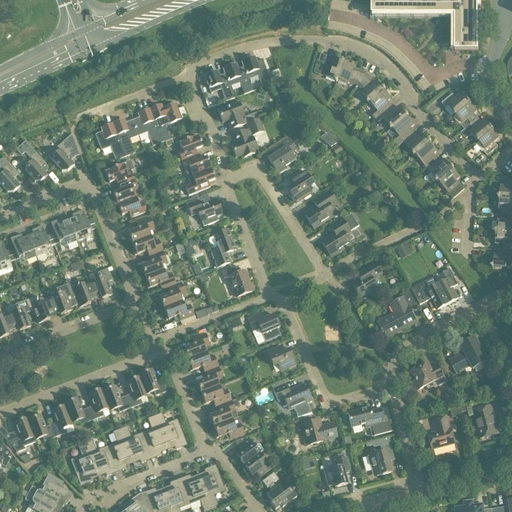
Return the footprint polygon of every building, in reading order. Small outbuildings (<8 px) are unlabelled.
[(371,0),(372,16),(447,16),(454,16),(454,24),(455,52),(461,52),(478,52),(478,43),(476,43),(476,38),(478,38),(478,30),(476,30),(476,24),(478,24),(478,16),(478,1),(478,0),(371,0)] [(332,62),(326,60),(327,57),(322,55),(322,54),(321,54),(319,61),(318,60),(314,73),(320,75),(320,76),(337,82),(343,63),(332,60),(332,62)] [(248,80),(258,77),(263,89),(271,85),(262,61),(254,64),(252,59),(241,63),(243,68),(248,80)] [(415,85),(420,82),(420,81),(425,77),(414,61),(403,68),(415,85)] [(354,67),(343,63),(337,82),(348,85),(349,83),(358,86),(366,74),(354,70),(354,67)] [(248,80),(243,68),(235,71),(233,66),(222,70),(224,75),(229,87),(230,87),(239,84),(244,96),(253,92),(248,80)] [(229,87),(224,75),(217,78),(215,73),(204,77),(211,95),(221,91),(226,103),(234,99),(230,87),(229,87)] [(366,74),(358,86),(364,93),(362,95),(370,104),(384,91),(376,82),(374,83),(366,74)] [(427,78),(417,85),(427,100),(437,92),(427,78)] [(392,100),(384,91),(370,104),(376,111),(371,115),(376,121),(392,107),(388,103),(392,100)] [(455,116),(470,104),(462,94),(456,99),(452,95),(442,104),(445,108),(447,107),(455,116)] [(176,104),(170,107),(159,111),(158,107),(149,110),(162,144),(172,140),(167,126),(182,120),(181,118),(186,116),(183,108),(178,110),(176,104)] [(245,118),(244,116),(239,104),(218,112),(222,124),(227,122),(230,131),(246,125),(258,120),(256,114),(245,118)] [(477,112),(470,104),(455,116),(462,124),(461,126),(464,130),(478,119),(474,115),(477,112)] [(396,111),(392,107),(376,121),(381,126),(386,122),(392,130),(393,130),(407,117),(399,108),(396,111)] [(162,144),(149,110),(141,114),(142,117),(132,121),(139,137),(147,134),(153,148),(162,144)] [(393,130),(392,130),(387,134),(398,147),(404,143),(415,133),(411,129),(414,126),(407,117),(393,130)] [(478,119),(464,130),(461,134),(466,140),(472,135),(478,142),(493,130),(484,121),(481,123),(478,119)] [(248,130),(246,131),(233,136),(236,145),(231,147),(236,159),(243,156),(244,159),(255,155),(254,152),(257,150),(252,137),(263,133),(258,120),(246,125),(248,130)] [(139,137),(132,121),(122,125),(121,121),(112,125),(125,158),(135,154),(130,141),(139,137)] [(125,158),(112,125),(104,128),(105,132),(95,136),(101,152),(110,148),(116,162),(125,158)] [(493,130),(478,142),(485,151),(483,152),(487,157),(498,148),(494,143),(500,138),(493,130)] [(418,137),(415,133),(404,143),(415,156),(430,144),(422,134),(418,137)] [(338,144),(327,134),(320,138),(331,148),(338,144)] [(67,173),(74,167),(69,161),(74,156),(78,155),(79,155),(71,136),(48,157),(62,173),(67,173)] [(181,162),(197,156),(195,151),(202,148),(198,137),(194,138),(180,143),(180,144),(179,144),(182,151),(178,153),(181,162)] [(280,152),(268,160),(278,176),(286,170),(284,168),(295,161),(291,155),(297,151),(292,145),(289,139),(285,142),(278,146),(281,151),(280,152)] [(44,163),(31,148),(25,142),(16,151),(21,157),(25,153),(30,159),(26,162),(26,172),(25,173),(35,183),(40,183),(47,177),(44,174),(45,173),(45,170),(44,170),(47,167),(44,163)] [(430,144),(415,156),(427,169),(438,159),(434,155),(437,152),(430,144)] [(339,146),(332,151),(336,156),(343,152),(339,146)] [(199,161),(197,156),(181,162),(188,178),(211,170),(206,159),(199,161)] [(17,174),(8,164),(3,158),(0,161),(0,185),(7,194),(13,194),(20,188),(14,181),(14,182),(13,180),(13,177),(17,174)] [(438,159),(427,169),(438,183),(453,170),(445,161),(441,164),(438,159)] [(125,165),(123,166),(122,166),(109,171),(105,173),(109,184),(116,181),(118,187),(134,181),(130,171),(134,170),(130,161),(124,163),(125,165)] [(211,170),(188,178),(190,185),(185,188),(188,197),(210,189),(208,183),(215,181),(211,170)] [(453,170),(438,183),(453,200),(464,190),(457,181),(460,178),(453,170)] [(307,189),(313,185),(304,172),(290,182),(293,188),(288,191),(296,204),(311,195),(307,189)] [(134,181),(118,187),(120,192),(113,195),(117,206),(136,198),(133,191),(138,190),(134,181)] [(500,187),(499,199),(511,200),(511,181),(504,181),(503,187),(500,187)] [(331,209),(337,205),(329,192),(312,202),(316,208),(304,216),(313,230),(335,215),(331,209)] [(136,198),(117,206),(122,217),(129,214),(131,219),(147,213),(143,204),(139,205),(136,198)] [(201,208),(198,202),(197,198),(186,203),(191,217),(198,214),(202,223),(204,228),(218,222),(216,218),(222,215),(217,201),(201,208)] [(511,200),(499,199),(498,210),(501,211),(501,217),(511,217),(511,200)] [(92,220),(87,222),(84,216),(82,217),(80,213),(72,216),(74,220),(69,222),(77,242),(85,239),(87,243),(94,240),(91,233),(96,231),(92,220)] [(334,234),(321,243),(331,258),(350,245),(345,236),(359,227),(351,215),(330,228),(334,234)] [(497,222),(496,234),(511,235),(511,217),(501,217),(500,222),(497,222)] [(133,245),(150,238),(148,232),(154,230),(150,219),(136,224),(138,230),(126,235),(129,241),(131,240),(133,245)] [(55,234),(51,236),(55,246),(59,244),(62,253),(69,250),(67,246),(77,242),(69,222),(63,224),(62,220),(54,223),(55,227),(52,228),(55,234)] [(171,222),(165,224),(167,231),(174,228),(171,222)] [(33,236),(28,237),(36,258),(45,255),(46,259),(53,256),(50,247),(55,246),(51,236),(46,238),(44,231),(41,232),(40,228),(32,231),(33,236)] [(214,237),(219,250),(211,253),(218,269),(230,265),(226,255),(236,251),(228,231),(214,237)] [(511,235),(496,234),(495,245),(498,245),(497,252),(511,253),(511,235)] [(14,250),(10,251),(14,261),(18,260),(21,268),(28,265),(27,262),(36,258),(28,237),(23,240),(21,235),(13,239),(15,243),(12,244),(14,250)] [(153,244),(150,238),(133,245),(134,250),(133,250),(135,256),(147,252),(149,258),(163,253),(158,241),(153,244)] [(194,240),(183,245),(188,258),(196,255),(193,248),(197,247),(194,240)] [(406,243),(396,248),(402,259),(411,254),(406,243)] [(10,251),(6,253),(4,247),(1,248),(0,246),(0,272),(4,270),(6,274),(13,271),(10,263),(14,261),(10,251)] [(511,253),(497,252),(497,257),(494,256),(493,267),(492,267),(491,268),(493,270),(502,271),(502,269),(511,270),(511,253)] [(163,253),(149,258),(151,264),(139,268),(142,274),(144,274),(146,278),(163,271),(161,265),(167,263),(163,253)] [(81,262),(71,265),(73,272),(83,269),(81,262)] [(192,268),(195,277),(202,274),(198,266),(192,268)] [(372,281),(379,277),(373,266),(359,274),(362,280),(352,286),(360,299),(377,289),(372,281)] [(237,299),(252,293),(244,272),(240,273),(238,267),(221,274),(223,280),(229,278),(237,299)] [(89,283),(95,298),(100,296),(102,300),(113,296),(108,283),(112,281),(107,270),(97,274),(99,279),(89,283)] [(450,270),(434,279),(438,286),(448,306),(450,305),(450,304),(458,300),(452,289),(458,286),(450,270)] [(163,271),(146,278),(147,283),(145,284),(148,290),(159,285),(162,291),(167,289),(176,286),(172,275),(166,277),(163,271)] [(434,279),(412,291),(420,306),(433,300),(439,311),(446,306),(447,307),(448,306),(438,286),(434,279)] [(76,282),(66,286),(75,307),(78,306),(79,309),(91,304),(89,301),(95,298),(89,283),(78,287),(76,282)] [(176,286),(167,289),(169,295),(158,300),(160,306),(162,305),(164,310),(182,303),(180,297),(186,295),(181,284),(176,286)] [(58,295),(48,299),(54,314),(59,312),(61,316),(72,312),(71,309),(75,307),(66,286),(56,290),(58,295)] [(409,309),(417,305),(409,290),(400,295),(403,300),(392,306),(396,314),(382,322),(389,337),(416,323),(409,309)] [(35,298),(25,302),(30,313),(33,312),(38,325),(49,320),(48,317),(54,314),(48,299),(37,303),(35,298)] [(30,313),(25,302),(15,306),(17,311),(7,315),(13,330),(18,328),(20,332),(31,327),(26,314),(30,313)] [(182,303),(164,310),(166,315),(164,315),(166,321),(178,317),(180,323),(194,317),(190,306),(184,309),(182,303)] [(13,330),(7,315),(0,317),(0,339),(8,336),(7,332),(13,330)] [(259,315),(247,320),(252,332),(259,330),(262,336),(265,343),(280,337),(277,329),(279,329),(274,316),(262,321),(259,315)] [(228,329),(247,325),(245,318),(226,322),(228,329)] [(188,361),(206,354),(204,348),(209,346),(205,335),(191,340),(194,346),(182,351),(184,357),(186,356),(188,361)] [(473,371),(489,362),(476,339),(460,347),(464,354),(449,362),(457,375),(471,367),(473,371)] [(280,372),(295,366),(289,351),(284,353),(281,347),(267,353),(273,368),(278,366),(280,372)] [(206,354),(188,361),(190,366),(188,366),(190,373),(202,368),(204,374),(218,368),(214,357),(208,360),(206,354)] [(245,356),(238,358),(241,366),(248,364),(245,356)] [(439,387),(447,383),(441,371),(433,375),(428,364),(412,373),(416,382),(414,383),(418,391),(426,387),(428,390),(438,385),(439,387)] [(218,368),(204,374),(207,380),(195,384),(197,390),(199,390),(201,394),(219,388),(217,382),(222,379),(218,368)] [(146,395),(147,395),(154,392),(156,397),(167,393),(162,381),(156,383),(152,371),(139,376),(139,378),(140,378),(146,395)] [(131,395),(126,397),(130,409),(141,405),(140,401),(147,398),(147,395),(146,395),(140,378),(139,378),(127,383),(131,395)] [(284,382),(271,387),(278,403),(284,400),(289,411),(293,409),(298,419),(311,414),(307,403),(310,402),(304,386),(296,389),(289,392),(286,386),(285,386),(284,382)] [(115,388),(103,393),(102,393),(109,410),(110,412),(117,409),(119,414),(130,409),(126,397),(120,400),(115,388)] [(221,393),(219,388),(201,394),(203,399),(201,400),(203,406),(215,402),(217,408),(231,402),(227,391),(221,393)] [(102,393),(103,393),(102,390),(88,395),(93,407),(87,409),(92,422),(103,417),(102,413),(109,410),(102,393)] [(92,422),(87,409),(82,412),(77,400),(64,405),(65,407),(72,424),(79,421),(81,426),(92,422)] [(231,402),(217,408),(220,413),(208,418),(210,424),(212,423),(214,428),(238,419),(231,402)] [(482,439),(496,435),(498,435),(496,427),(497,427),(493,413),(492,413),(491,407),(484,409),(482,404),(467,408),(469,417),(475,416),(482,439)] [(57,424),(51,426),(56,438),(67,434),(65,429),(73,426),(72,424),(65,407),(52,412),(57,424)] [(390,422),(384,424),(381,410),(370,412),(369,409),(347,414),(351,429),(365,426),(366,429),(371,428),(374,437),(393,432),(390,422)] [(461,410),(451,412),(453,419),(463,416),(461,410)] [(162,414),(154,417),(167,450),(174,448),(175,449),(175,450),(176,450),(177,450),(180,449),(179,446),(185,444),(177,422),(166,426),(162,414)] [(41,416),(28,421),(35,438),(34,439),(35,441),(43,438),(45,443),(56,438),(51,426),(45,428),(41,416)] [(167,450),(154,417),(147,420),(152,431),(142,435),(150,457),(156,455),(157,458),(160,457),(161,457),(161,456),(161,455),(161,453),(167,450)] [(28,421),(27,419),(14,424),(18,436),(11,439),(10,435),(3,438),(17,454),(25,451),(24,448),(36,443),(35,441),(34,439),(35,438),(28,421)] [(244,436),(238,419),(214,428),(216,433),(214,433),(216,440),(228,435),(230,441),(244,436)] [(432,450),(455,444),(451,430),(450,430),(447,420),(434,423),(437,433),(428,436),(432,450)] [(319,421),(299,426),(302,440),(303,440),(305,447),(306,447),(325,442),(325,441),(337,438),(333,426),(321,429),(319,421)] [(127,427),(120,430),(133,464),(140,461),(140,463),(141,464),(142,464),(143,464),(146,463),(144,459),(150,457),(142,435),(131,439),(127,427)] [(117,445),(107,448),(116,470),(121,468),(122,472),(125,470),(126,470),(126,469),(127,469),(127,468),(126,466),(133,464),(120,430),(113,433),(117,445)] [(367,458),(363,459),(367,473),(371,472),(372,472),(372,474),(374,475),(375,476),(377,477),(379,476),(379,477),(391,474),(387,459),(393,457),(390,444),(388,438),(365,444),(366,448),(371,447),(374,449),(380,447),(382,454),(367,458)] [(258,445),(254,448),(248,440),(237,448),(241,453),(236,456),(244,466),(259,455),(264,451),(260,446),(258,445)] [(116,470),(107,448),(97,452),(92,441),(85,444),(98,477),(105,475),(105,476),(106,477),(107,477),(108,477),(111,476),(110,473),(116,470)] [(0,466),(6,469),(10,460),(8,459),(10,454),(1,443),(0,444),(0,466)] [(98,477),(85,444),(78,446),(82,458),(72,462),(80,484),(86,482),(88,485),(91,484),(91,483),(92,483),(92,482),(92,481),(91,480),(98,477)] [(259,455),(244,466),(252,477),(256,474),(259,478),(270,470),(259,455)] [(331,476),(326,477),(326,478),(328,487),(334,486),(335,489),(347,485),(344,472),(350,470),(347,459),(342,460),(341,456),(334,458),(335,462),(337,469),(330,471),(331,476)] [(313,459),(300,462),(302,472),(315,468),(313,459)] [(205,474),(198,477),(211,510),(218,507),(214,496),(224,492),(216,470),(210,472),(208,469),(205,470),(204,471),(204,472),(205,474)] [(282,509),(296,499),(296,498),(293,494),(294,494),(291,489),(285,493),(286,493),(284,495),(278,488),(276,489),(273,485),(278,480),(273,474),(262,483),(267,489),(268,488),(272,492),(267,496),(272,504),(270,505),(275,511),(279,508),(278,507),(280,506),(282,509)] [(186,481),(181,483),(189,505),(199,501),(203,511),(205,511),(211,510),(198,477),(191,479),(191,478),(190,477),(189,476),(188,477),(185,478),(186,481)] [(26,484),(23,491),(60,511),(63,504),(65,505),(66,505),(67,505),(67,504),(69,501),(66,500),(69,494),(60,489),(62,484),(53,479),(50,484),(48,483),(43,493),(26,484)] [(170,487),(164,490),(172,511),(180,511),(179,509),(189,505),(181,483),(175,485),(174,482),(171,483),(170,484),(169,485),(169,486),(170,487)] [(152,494),(146,497),(151,511),(172,511),(164,490),(157,493),(156,491),(155,490),(154,490),(150,491),(152,494)] [(59,511),(60,511),(23,491),(21,495),(26,498),(25,501),(35,507),(32,511),(59,511)] [(151,511),(146,497),(140,499),(135,502),(133,500),(130,502),(129,503),(129,504),(130,504),(131,506),(125,510),(126,511),(151,511)] [(492,511),(491,511),(511,511),(511,501),(506,502),(507,509),(492,511)]
